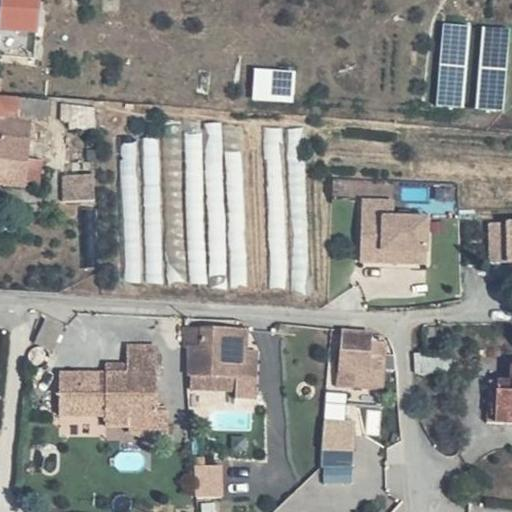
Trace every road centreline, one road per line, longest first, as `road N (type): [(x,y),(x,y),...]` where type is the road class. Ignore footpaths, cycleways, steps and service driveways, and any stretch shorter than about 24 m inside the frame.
road 1 (residential): [(0,303),(379,320),(397,329),(405,357),(420,511)]
road 2 (unknown): [(24,308),(10,511)]
road 3 (unknown): [(259,317),(274,488)]
road 4 (unknown): [(419,511),(400,496),(274,488)]
